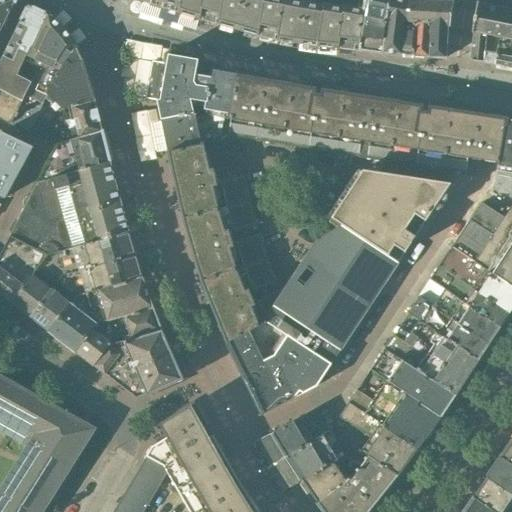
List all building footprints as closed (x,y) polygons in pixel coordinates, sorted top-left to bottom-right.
[(0,0),(0,29),(14,1),(15,1),(15,0),(0,0)] [(141,0),(202,19),(222,25),(260,35),(278,40),(319,46),(359,50),(365,16),(368,0),(141,0)] [(414,0),(388,0),(386,21),(383,52),(402,54),(403,19),(414,20),(414,0)] [(426,55),(445,57),(448,57),(449,27),(451,27),(454,2),(418,0),(414,0),(414,20),(427,20),(426,55)] [(511,36),(511,10),(477,3),(473,29),(488,32),(501,35),(511,36)] [(0,65),(0,88),(7,92),(7,93),(22,100),(25,92),(12,86),(29,52),(48,14),(33,7),(27,9),(0,65)] [(54,18),(48,14),(29,52),(51,63),(39,88),(30,83),(25,92),(22,100),(21,101),(23,101),(11,122),(30,131),(38,115),(47,96),(55,79),(78,47),(76,43),(74,42),(66,31),(63,27),(60,24),(56,20),(54,18)] [(383,52),(386,21),(365,16),(359,50),(383,52)] [(402,54),(426,55),(427,20),(414,20),(403,19),(402,54)] [(471,60),(483,62),(488,32),(473,29),(472,32),(473,33),(470,59),(471,59),(471,60)] [(483,62),(496,63),(501,35),(488,32),(483,62)] [(496,63),(511,66),(511,36),(501,35),(496,63)] [(96,100),(87,72),(83,59),(78,47),(55,79),(47,96),(63,110),(96,100)] [(195,113),(206,115),(210,116),(225,118),(231,119),(239,75),(214,71),(214,74),(204,72),(205,70),(160,62),(153,99),(157,99),(162,120),(195,114),(195,113)] [(265,80),(239,75),(231,119),(229,135),(255,139),(265,80)] [(255,139),(282,144),(292,84),(265,80),(255,139)] [(309,148),(319,89),(292,84),(282,144),(309,148)] [(7,93),(7,92),(0,88),(0,89),(1,90),(0,92),(0,118),(11,123),(11,122),(23,101),(21,101),(22,100),(7,93)] [(345,93),(319,89),(309,148),(337,152),(345,93)] [(337,152),(390,161),(399,102),(345,93),(337,152)] [(70,128),(73,139),(103,131),(96,100),(63,110),(66,120),(76,118),(78,126),(70,128)] [(417,165),(425,106),(399,102),(390,161),(417,165)] [(452,110),(425,106),(417,165),(444,170),(452,110)] [(488,116),(486,115),(452,110),(444,170),(476,175),(478,163),(481,164),(497,167),(511,169),(511,119),(506,118),(488,116)] [(195,113),(195,114),(162,120),(152,123),(151,127),(155,149),(158,153),(168,151),(204,144),(223,140),(223,139),(222,136),(225,118),(210,116),(206,115),(195,113)] [(56,123),(38,115),(30,131),(48,140),(56,123)] [(0,150),(24,163),(33,146),(3,131),(0,136),(0,150)] [(46,166),(38,181),(111,162),(103,131),(73,139),(57,143),(46,166)] [(206,155),(204,144),(168,151),(171,161),(184,218),(249,201),(243,170),(209,163),(208,164),(206,155)] [(0,172),(15,180),(24,163),(0,150),(0,172)] [(28,201),(24,209),(51,219),(121,199),(111,162),(38,181),(28,201)] [(442,197),(450,185),(363,170),(331,219),(397,263),(442,197)] [(0,172),(0,194),(5,198),(15,180),(0,172)] [(11,235),(49,253),(84,243),(130,231),(121,199),(51,219),(24,209),(18,221),(11,235)] [(249,201),(184,218),(203,281),(266,258),(249,201)] [(511,205),(504,218),(481,203),(469,221),(492,236),(475,262),(511,285),(511,205)] [(398,263),(397,263),(331,219),(278,298),(261,325),(228,342),(243,374),(263,415),(315,387),(345,341),(398,263)] [(84,243),(90,267),(137,254),(130,231),(84,243)] [(4,248),(38,267),(49,253),(11,235),(4,248)] [(500,326),(511,308),(511,285),(475,262),(452,247),(428,281),(443,291),(500,326)] [(0,255),(0,292),(12,302),(33,274),(38,267),(4,248),(0,255)] [(94,290),(98,289),(144,277),(137,254),(90,267),(87,268),(94,290)] [(203,281),(228,342),(261,325),(278,298),(266,258),(203,281)] [(31,316),(51,289),(33,274),(12,302),(31,316)] [(98,289),(106,320),(154,307),(144,277),(98,289)] [(50,330),(70,304),(51,289),(31,316),(50,330)] [(443,291),(433,307),(488,344),(500,326),(443,291)] [(50,330),(76,350),(91,330),(97,323),(70,304),(50,330)] [(154,307),(106,320),(110,344),(111,343),(129,338),(162,329),(154,307)] [(433,307),(422,323),(478,359),(488,344),(433,307)] [(478,359),(422,323),(419,321),(404,343),(392,336),(384,348),(406,362),(455,395),(478,359)] [(147,394),(147,395),(185,379),(162,329),(129,338),(147,394)] [(94,365),(110,344),(91,330),(76,350),(94,365)] [(137,398),(147,394),(129,338),(111,343),(110,344),(94,365),(137,398)] [(392,384),(441,416),(455,395),(406,362),(392,384)] [(0,428),(30,446),(0,495),(0,511),(41,511),(94,429),(0,376),(0,428)] [(348,402),(365,414),(417,449),(441,416),(392,384),(387,379),(373,401),(356,390),(348,402)] [(368,456),(397,476),(417,449),(365,414),(348,402),(338,418),(373,441),(365,454),(368,456)] [(192,511),(259,511),(241,482),(228,459),(213,434),(208,437),(191,405),(161,423),(169,436),(153,445),(148,456),(165,467),(168,471),(192,511)] [(273,433),(287,456),(328,432),(314,409),(273,433)] [(343,455),(328,432),(287,456),(279,461),(284,468),(281,470),(292,486),(302,479),(343,455)] [(511,440),(500,456),(511,463),(511,440)] [(362,467),(343,455),(302,479),(318,503),(319,504),(355,477),(362,467)] [(133,511),(143,511),(168,471),(165,467),(148,456),(120,504),(133,511)] [(368,456),(362,467),(355,477),(319,504),(325,511),(367,511),(381,494),(397,476),(368,456)] [(511,463),(500,456),(487,476),(511,493),(511,463)] [(511,511),(511,493),(487,476),(474,496),(496,511),(511,511)] [(496,511),(474,496),(462,511),(496,511)]
